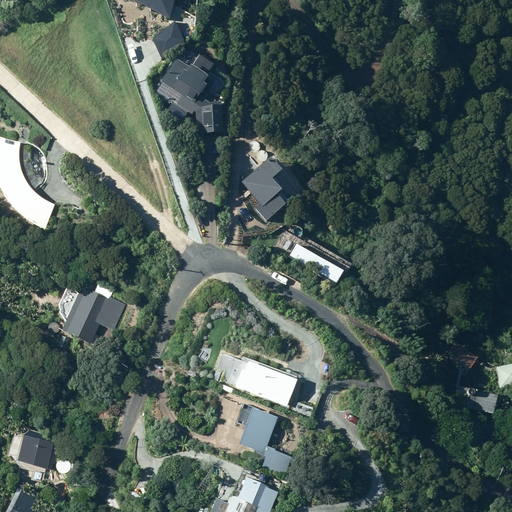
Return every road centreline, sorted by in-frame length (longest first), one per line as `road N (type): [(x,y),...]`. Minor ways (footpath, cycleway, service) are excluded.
road 1 (residential): [(511,496),(427,443),(334,321),(241,267),(206,264)]
road 2 (unclassified): [(206,264),(0,77)]
road 3 (residential): [(206,264),(181,291),(97,511)]
